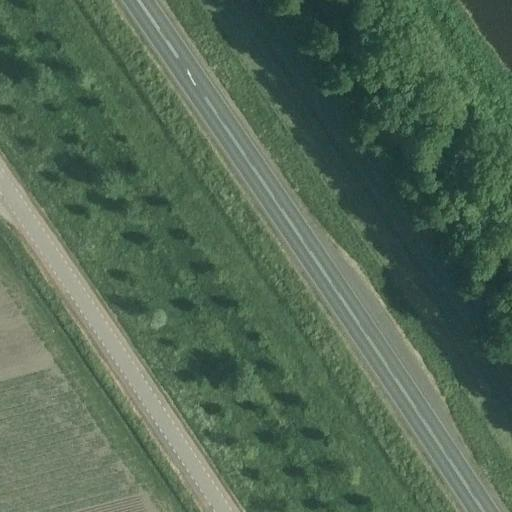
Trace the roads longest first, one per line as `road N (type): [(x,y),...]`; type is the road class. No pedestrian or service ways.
road 1 (trunk): [(484,511),(146,0)]
road 2 (unclassified): [(223,511),(0,181)]
